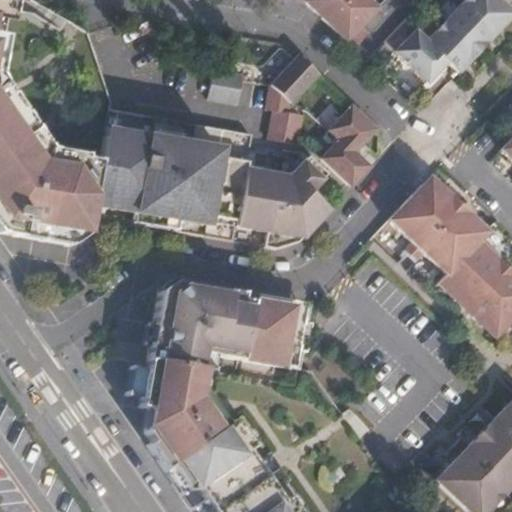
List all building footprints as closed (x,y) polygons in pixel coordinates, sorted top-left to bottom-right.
[(304,0),(303,2),(303,3),(352,49),(366,35),(358,27),(376,9),(365,0),(304,0)] [(446,64),(457,74),(511,15),(511,14),(496,0),(464,0),(425,42),(403,21),(383,43),(426,84),(446,64)] [(54,162),(95,169),(96,163),(82,161),(83,157),(46,151),(0,85),(0,46),(2,36),(0,35),(0,103),(40,160),(54,162)] [(316,75),(296,56),(268,86),(264,110),(272,111),(266,139),(295,144),(301,116),(287,114),(289,104),(316,75)] [(211,71),(206,100),(235,105),(240,76),(211,71)] [(0,234),(69,247),(84,236),(88,217),(95,169),(54,162),(40,160),(0,103),(0,234)] [(337,139),(318,159),(349,188),(367,168),(352,154),(374,131),(349,107),(327,131),(337,139)] [(95,169),(88,217),(274,250),(298,242),(328,211),(308,193),(324,174),(306,157),(286,177),(242,170),(248,138),(105,113),(96,163),(95,169)] [(511,163),(511,137),(499,151),(511,163)] [(427,180),(387,222),(409,244),(421,255),(444,277),(436,286),(493,340),(511,319),(511,278),(475,243),(484,235),(427,180)] [(421,255),(409,244),(401,252),(413,263),(421,255)] [(295,511),(286,498),(280,503),(244,452),(250,448),(231,421),(225,426),(199,388),(202,370),(200,369),(202,354),(290,369),(293,354),(299,355),(305,322),(299,321),(301,305),(169,282),(158,290),(152,325),(148,347),(144,369),(139,399),(138,408),(147,410),(143,433),(149,442),(145,446),(163,471),(167,467),(186,493),(193,488),(209,511),(295,511)] [(124,396),(139,399),(144,369),(130,367),(124,396)] [(434,483),(465,511),(486,511),(511,485),(511,398),(467,448),(457,459),(434,483)] [(447,451),(457,459),(467,448),(457,440),(447,451)]
